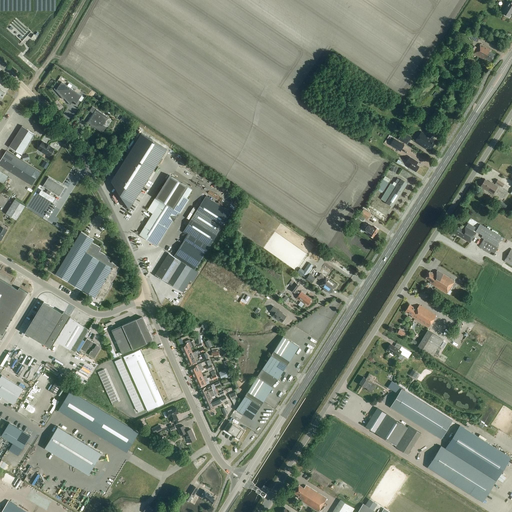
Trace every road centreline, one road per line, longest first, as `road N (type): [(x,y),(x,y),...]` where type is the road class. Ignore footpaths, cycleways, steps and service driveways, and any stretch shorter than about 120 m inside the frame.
road 1 (primary): [(242,480),(511,55)]
road 2 (unclassified): [(269,497),(511,113)]
road 3 (unclassified): [(145,297),(95,182),(25,88)]
road 4 (unknown): [(327,404),(489,508)]
road 5 (unclassified): [(211,446),(145,297)]
